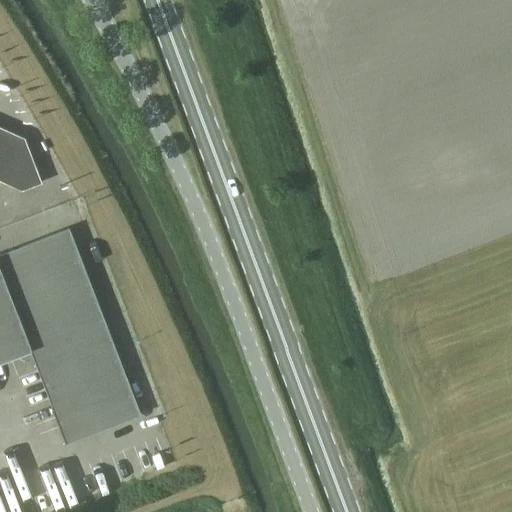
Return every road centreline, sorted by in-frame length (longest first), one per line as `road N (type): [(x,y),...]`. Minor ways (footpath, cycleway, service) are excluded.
road 1 (unclassified): [(313,511),(192,194),(92,0)]
road 2 (primary): [(349,511),(160,0)]
road 3 (track): [(281,0),(375,287)]
